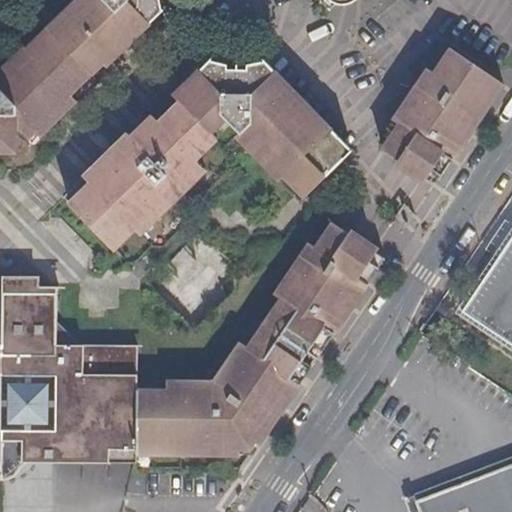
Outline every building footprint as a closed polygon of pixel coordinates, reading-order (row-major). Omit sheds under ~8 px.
[(106,65),(160,11),(160,0),(74,0),(61,14),(56,18),(46,28),(43,32),(25,49),(24,48),(0,71),(0,147),(16,148),(16,132),(21,132),(33,144),(64,112),(76,100),(71,95),(92,74),(102,64),(103,63),(105,63),(106,65)] [(309,0),(309,1),(313,1),(319,3),(324,6),(329,11),(337,4),(340,5),(346,5),(351,3),(354,0),(309,0)] [(436,184),(503,84),(451,49),(434,73),(427,69),(392,120),(400,125),(383,149),(436,184)] [(181,85),(170,95),(177,102),(208,134),(210,132),(225,118),(240,133),(236,137),(299,202),(329,174),(352,151),(265,59),(207,60),(181,85)] [(121,245),(135,232),(140,236),(182,193),(196,178),(190,171),(198,164),(195,161),(217,139),(210,132),(208,134),(177,102),(158,120),(151,113),(94,168),(87,187),(68,205),(106,244),(114,237),(121,245)] [(79,111),(75,107),(69,112),(73,116),(79,111)] [(190,171),(196,178),(204,170),(198,164),(190,171)] [(136,453),(253,454),(386,258),(384,257),(333,222),(315,247),(309,242),(275,294),(281,298),(249,345),(241,340),(214,381),(166,381),(166,390),(135,390),(136,453)] [(106,244),(114,252),(121,245),(114,237),(106,244)] [(511,239),(463,312),(511,344),(511,239)] [(0,462),(136,464),(136,453),(135,390),(135,381),(135,345),(66,345),(66,337),(57,315),(57,287),(38,287),(38,279),(2,279),(0,315),(0,462)] [(511,511),(511,462),(415,500),(419,511),(511,511)]
